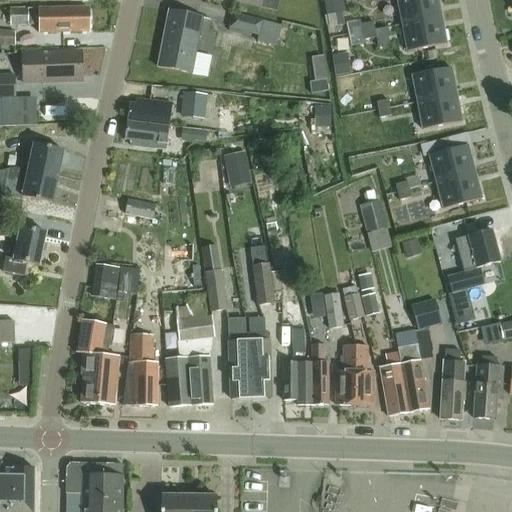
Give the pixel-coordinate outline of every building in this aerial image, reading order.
[(278,0),(276,0),(235,0),(235,2),(275,12),(278,0)] [(343,0),(334,0),(324,2),(326,16),(345,13),(343,0)] [(397,0),(402,26),(441,18),(437,0),(397,0)] [(10,10),(11,26),(39,26),(39,34),(90,33),(90,9),(38,9),(38,24),(28,24),(28,10),(16,10),(10,10)] [(159,68),(191,75),(195,55),(202,19),(170,13),(159,68)] [(275,47),(280,27),(231,15),(228,28),(257,36),(255,42),(275,47)] [(441,18),(402,26),(407,53),(446,45),(441,18)] [(361,25),(363,33),(369,32),(374,31),(373,23),(361,25)] [(374,31),(369,32),(363,33),(364,41),(376,39),(374,31)] [(23,84),(77,82),(77,75),(83,75),(82,58),(76,58),(76,52),(22,54),(23,84)] [(347,54),(331,57),(334,77),(350,74),(347,54)] [(195,55),(191,75),(206,78),(211,58),(195,55)] [(412,76),(417,104),(456,96),(451,69),(412,76)] [(0,99),(15,99),(15,76),(0,76),(0,99)] [(314,83),(309,84),(310,95),(327,93),(326,82),(314,83)] [(205,122),(208,97),(184,95),(182,119),(184,119),(184,128),(202,130),(203,121),(205,122)] [(456,96),(417,104),(422,131),(462,123),(456,96)] [(169,128),(169,127),(172,105),(136,100),(135,105),(130,105),(128,123),(169,128)] [(376,103),(378,111),(390,109),(388,101),(376,103)] [(315,108),(315,127),(330,127),(329,108),(315,108)] [(390,109),(378,111),(379,119),(391,117),(390,109)] [(166,151),(169,128),(128,123),(126,140),(131,141),(130,146),(166,151)] [(182,129),(181,140),(205,143),(207,132),(182,129)] [(27,171),(58,177),(64,151),(33,144),(27,171)] [(429,157),(436,184),(475,173),(468,147),(429,157)] [(235,184),(254,181),(251,158),(231,161),(235,184)] [(58,177),(27,171),(18,169),(10,170),(4,197),(23,201),(24,199),(52,205),(58,177)] [(475,173),(436,184),(443,210),(482,200),(475,173)] [(395,186),(397,194),(409,191),(407,183),(395,186)] [(409,191),(397,194),(399,202),(411,199),(409,191)] [(156,205),(127,200),(125,217),(153,221),(156,205)] [(368,235),(386,230),(379,203),(361,208),(368,235)] [(322,209),(314,210),(315,219),(323,218),(322,209)] [(0,224),(0,237),(8,237),(10,225),(0,224)] [(6,259),(3,273),(25,277),(27,264),(39,267),(46,234),(21,229),(21,227),(10,225),(8,237),(18,239),(14,260),(6,259)] [(482,286),(478,270),(501,264),(491,231),(456,240),(460,252),(452,254),(455,263),(462,261),(466,274),(447,279),(452,295),(482,286)] [(276,232),(266,233),(268,244),(278,243),(276,232)] [(417,240),(401,244),(404,256),(420,251),(417,240)] [(265,248),(251,250),(253,267),(259,266),(267,265),(265,248)] [(121,290),(139,292),(142,268),(125,265),(121,290)] [(267,265),(259,266),(253,267),(258,307),(274,305),(269,265),(267,265)] [(118,270),(93,266),(88,299),(113,303),(118,270)] [(211,314),(227,311),(221,272),(205,274),(211,314)] [(284,273),(271,275),(274,294),(282,293),(281,287),(285,287),(284,273)] [(342,290),(350,321),(363,318),(356,287),(342,290)] [(342,327),(337,293),(323,295),(328,329),(342,327)] [(378,312),(374,293),(361,296),(366,316),(378,312)] [(175,311),(180,344),(214,339),(211,317),(205,318),(202,296),(188,298),(189,309),(175,311)] [(322,297),(306,299),(310,323),(325,321),(322,297)] [(304,319),(304,299),(291,299),(291,319),(304,319)] [(435,301),(411,307),(418,331),(441,325),(435,301)] [(251,335),(249,335),(249,337),(251,399),(272,398),(270,355),(270,346),(269,337),(269,334),(265,334),(264,320),(250,321),(251,335)] [(14,322),(0,322),(0,344),(15,344),(14,322)] [(89,356),(95,324),(83,322),(77,355),(84,356),(82,377),(84,378),(81,404),(97,406),(99,380),(101,356),(89,356)] [(104,346),(107,326),(95,324),(89,356),(101,356),(99,380),(97,406),(115,408),(119,358),(108,357),(109,346),(104,346)] [(511,324),(499,328),(502,344),(511,342),(511,324)] [(245,335),(229,336),(231,400),(251,399),(249,337),(249,335),(245,335)] [(154,364),(154,337),(131,336),(130,364),(128,364),(123,407),(157,408),(157,364),(154,364)] [(328,363),(325,363),(325,346),(311,346),(311,363),(311,407),(328,407),(328,363)] [(355,408),(356,347),(343,347),(342,370),(345,370),(345,374),(337,373),(336,408),(355,408)] [(355,408),(373,408),(373,374),(368,374),(369,347),(356,347),(355,408)] [(397,350),(399,366),(400,365),(419,362),(416,347),(397,350)] [(30,352),(18,352),(18,363),(31,363),(30,352)] [(385,357),(386,367),(397,365),(395,355),(385,357)] [(213,406),(210,358),(166,361),(169,409),(213,406)] [(496,368),(497,359),(482,358),(481,368),(477,367),(474,420),(495,421),(496,399),(499,400),(501,369),(496,368)] [(409,415),(429,411),(420,362),(419,362),(400,365),(409,415)] [(299,407),(311,407),(311,363),(284,364),(284,403),(299,402),(299,407)] [(444,363),(441,421),(461,422),(464,365),(460,364),(444,363)] [(389,418),(409,415),(400,365),(399,366),(380,369),(389,418)] [(0,463),(0,511),(33,511),(34,470),(14,469),(14,471),(1,471),(2,464),(0,463)] [(83,494),(82,511),(122,511),(123,467),(105,466),(105,477),(83,477),(83,494)] [(188,511),(189,498),(161,497),(160,511),(188,511)] [(188,511),(216,511),(217,498),(189,498),(188,511)]
